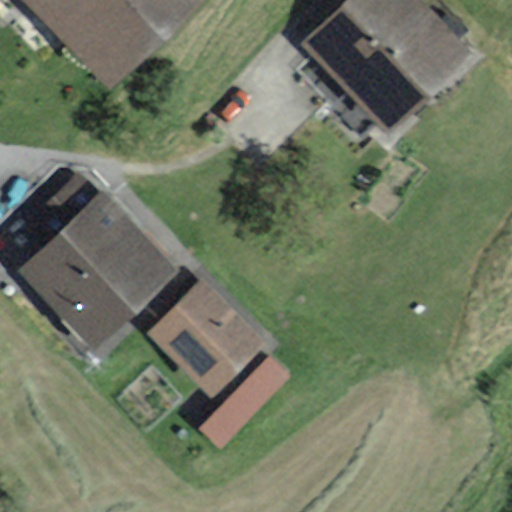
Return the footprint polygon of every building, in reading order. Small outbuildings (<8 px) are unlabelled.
[(194,0),(28,0),(114,83),(194,0)] [(471,49),(423,0),(358,0),(309,48),(388,129),(471,49)] [(179,265),(104,187),(18,269),(93,347),(179,265)] [(270,339),(197,273),(148,328),(221,393),(270,339)] [(292,374),(272,354),(205,424),(225,444),(292,374)]
